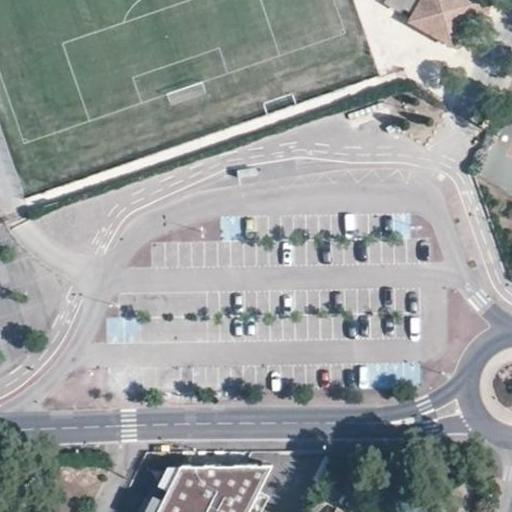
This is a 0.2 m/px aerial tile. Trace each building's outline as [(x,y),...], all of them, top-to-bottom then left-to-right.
[(419,0),(408,22),(450,45),(466,17),(477,24),(490,0),(419,0)] [(109,318),(108,341),(140,342),(141,319),(109,318)] [(368,387),(420,385),(419,362),(367,364),(368,387)] [(277,459),(183,461),(171,485),(166,496),(157,511),(250,511),(253,506),(264,484),(277,459)] [(171,485),(183,461),(171,461),(162,480),(171,485)] [(264,484),(253,506),(262,511),(273,488),(264,484)] [(146,511),(157,511),(166,496),(157,491),(146,511)]
